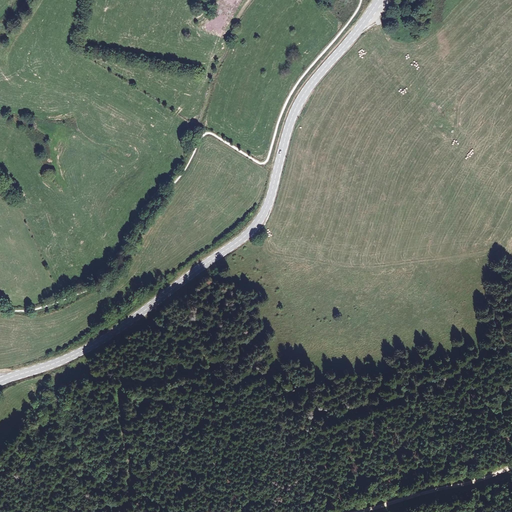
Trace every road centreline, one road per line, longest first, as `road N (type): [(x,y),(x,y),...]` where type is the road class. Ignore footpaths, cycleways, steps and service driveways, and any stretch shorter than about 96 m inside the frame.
road 1 (secondary): [(378,0),(303,93),(252,228),(87,350),(0,380)]
road 2 (track): [(361,0),(290,93),(264,164),(204,133),(111,275),(35,310),(0,308)]
road 3 (track): [(355,511),(511,468)]
